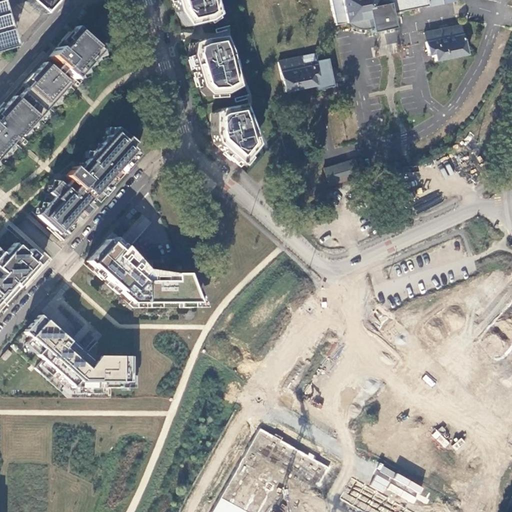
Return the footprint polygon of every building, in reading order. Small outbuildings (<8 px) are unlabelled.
[(24,0),(31,6),(40,15),(53,0),(24,0)] [(171,0),(175,12),(185,26),(207,21),(215,15),(211,0),(171,0)] [(330,0),(335,29),(375,22),(377,30),(400,26),(395,0),(330,0)] [(397,0),(399,10),(462,0),(397,0)] [(0,50),(12,47),(2,11),(0,4),(0,50)] [(469,56),(464,24),(425,30),(430,62),(469,56)] [(0,168),(105,52),(75,26),(66,36),(0,109),(0,168)] [(386,44),(398,42),(397,32),(385,34),(386,44)] [(197,87),(205,95),(222,94),(236,87),(228,51),(221,36),(200,38),(189,43),(188,55),(197,87)] [(335,85),(331,58),(316,60),(315,53),(279,59),(285,93),(335,85)] [(251,131),(241,104),(218,108),(210,113),(210,132),(213,143),(238,165),(255,144),(251,131)] [(47,193),(52,197),(35,215),(57,234),(61,230),(64,232),(80,214),(82,216),(94,203),(95,204),(110,188),(109,186),(114,180),(116,182),(131,165),(129,163),(137,155),(129,146),(132,143),(130,136),(126,137),(115,127),(76,170),(72,166),(64,176),(70,181),(64,187),(57,181),(47,193)] [(324,182),(355,183),(355,163),(325,163),(324,182)] [(113,232),(86,261),(93,268),(91,270),(120,297),(123,294),(130,301),(128,303),(132,307),(206,306),(193,271),(147,266),(113,232)] [(0,311),(10,300),(8,298),(38,264),(36,263),(41,258),(38,255),(31,248),(26,253),(14,242),(4,254),(0,250),(0,311)] [(38,255),(41,258),(36,263),(38,264),(44,258),(40,254),(38,255)] [(39,314),(10,346),(67,398),(109,397),(109,387),(132,387),(132,356),(87,355),(39,314)] [(303,511),(328,467),(259,429),(211,511),(303,511)] [(430,436),(446,447),(450,440),(435,430),(430,436)] [(411,511),(352,477),(341,497),(366,511),(411,511)]
